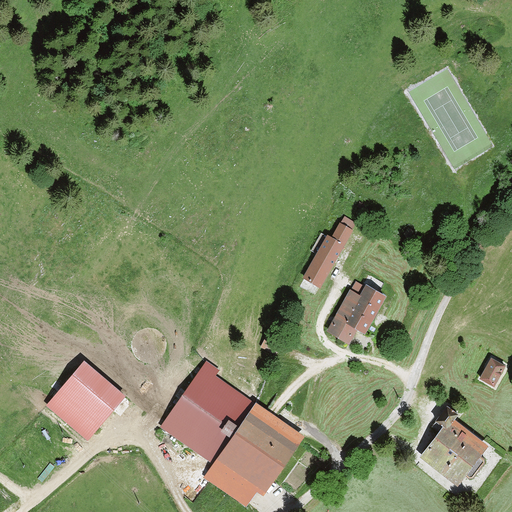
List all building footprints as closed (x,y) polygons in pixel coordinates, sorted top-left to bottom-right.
[(358,231),(345,224),(336,239),(332,237),(310,277),(326,286),(358,231)] [(389,286),(369,274),(344,317),(362,328),(369,332),(389,297),(384,294),(389,286)] [(344,317),(335,332),(353,343),(362,328),(344,317)] [(284,351),(290,336),(275,331),(270,347),(284,351)] [(499,387),(510,371),(497,363),(486,379),(499,387)] [(53,410),(94,442),(127,399),(87,369),(53,410)] [(302,436),(207,369),(165,430),(218,467),(210,478),(250,504),(262,487),(265,489),(302,436)] [(460,482),(466,474),(471,477),(477,477),(487,466),(487,461),(481,455),(487,448),(460,427),(466,419),(453,409),(437,428),(447,436),(430,457),(460,482)]
